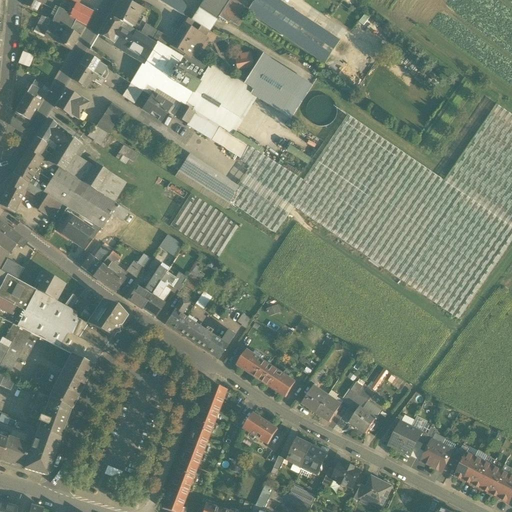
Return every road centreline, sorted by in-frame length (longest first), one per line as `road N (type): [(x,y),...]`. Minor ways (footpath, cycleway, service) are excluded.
road 1 (residential): [(472,511),(285,418),(207,364)]
road 2 (residential): [(0,175),(107,0)]
road 3 (residential): [(137,319),(104,363),(49,496)]
road 4 (residential): [(137,319),(2,218)]
road 5 (residential): [(148,511),(207,364)]
road 6 (secondary): [(0,121),(12,0)]
